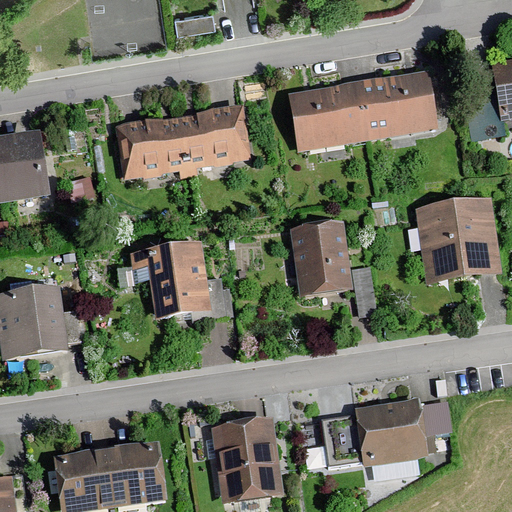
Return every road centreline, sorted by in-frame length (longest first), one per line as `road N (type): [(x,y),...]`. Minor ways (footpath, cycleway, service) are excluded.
road 1 (residential): [(0,420),(511,346)]
road 2 (residential): [(0,99),(423,31),(444,0)]
